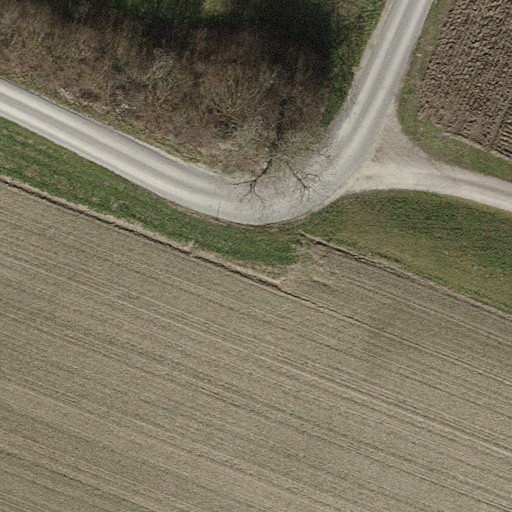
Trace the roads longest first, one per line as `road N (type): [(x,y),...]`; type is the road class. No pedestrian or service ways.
road 1 (track): [(0,95),(219,192),(298,197),(351,153),(409,0)]
road 2 (track): [(511,194),(351,153)]
